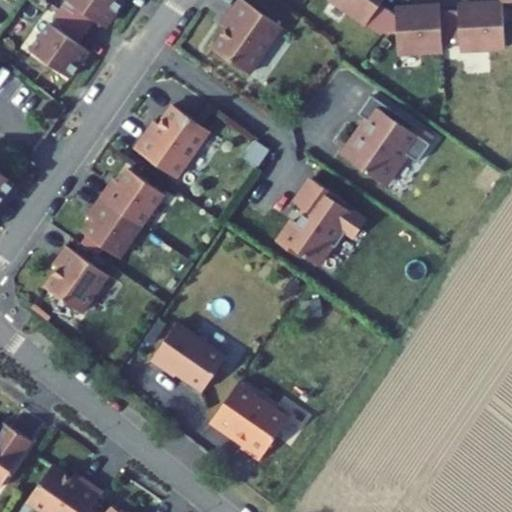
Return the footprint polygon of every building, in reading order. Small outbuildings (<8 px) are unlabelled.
[(47,0),(15,47),(54,74),(66,57),(64,55),(71,45),(64,40),(72,28),(80,16),(87,22),(94,11),(96,13),(105,0),(47,0)] [(264,25),(228,0),(218,0),(206,18),(212,22),(208,27),(194,47),(232,72),(264,25)] [(316,0),(364,33),(365,31),(377,30),(379,52),(424,49),(424,42),(441,40),(441,49),(486,46),(484,1),(439,3),(439,8),(422,9),(421,4),(376,6),(377,10),(363,1),(363,0),(316,0)] [(212,22),(206,18),(202,23),(208,27),(212,22)] [(347,131),(331,153),(333,154),(330,158),(367,184),(381,163),(385,166),(394,153),(405,161),(418,143),(399,130),(403,125),(360,96),(347,114),(358,123),(350,134),(347,131)] [(124,134),(109,157),(153,185),(184,136),(146,112),(133,132),(130,138),(124,134)] [(127,129),(124,134),(130,138),(133,132),(127,129)] [(0,207),(18,185),(0,171),(0,207)] [(112,232),(133,199),(96,175),(87,190),(83,195),(77,191),(69,204),(112,232)] [(280,222),(264,244),(283,257),(285,253),(304,266),(318,246),(322,249),(334,232),(342,238),(352,223),(331,208),(334,205),(298,180),(282,204),(292,211),(283,224),(280,222)] [(81,186),(77,191),(83,195),(87,190),(81,186)] [(112,232),(69,204),(60,218),(66,221),(63,226),(53,241),(91,266),(112,232)] [(66,221),(60,218),(57,223),(63,226),(66,221)] [(84,286),(41,258),(32,272),(38,275),(34,280),(21,301),(58,325),(84,286)] [(38,275),(32,272),(28,277),(34,280),(38,275)] [(156,333),(130,369),(150,384),(155,383),(180,401),(205,367),(156,333)] [(268,428),(217,392),(187,434),(209,450),(211,447),(221,454),(218,458),(236,471),(268,428)] [(0,455),(14,435),(0,425),(0,455)] [(33,511),(67,511),(86,486),(64,470),(60,475),(55,472),(35,458),(9,495),(33,511)] [(60,475),(64,470),(58,466),(55,472),(60,475)]
